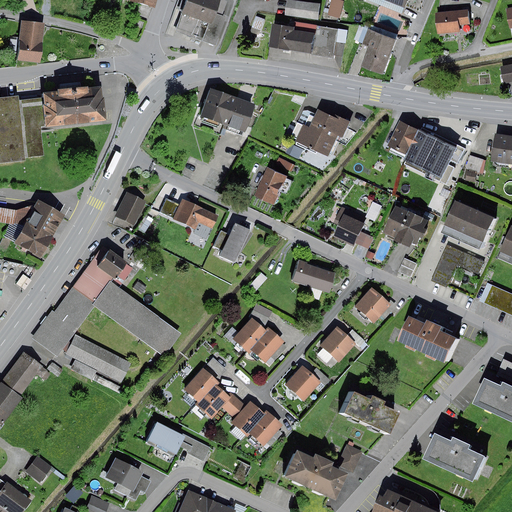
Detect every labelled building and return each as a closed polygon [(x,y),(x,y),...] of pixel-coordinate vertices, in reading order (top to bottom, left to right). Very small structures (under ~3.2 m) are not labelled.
[(134,0),(134,3),(154,8),(156,0),(134,0)] [(181,0),(178,9),(183,11),(176,31),(215,45),(225,17),(221,16),(227,1),(223,0),(181,0)] [(320,4),(286,0),(285,15),(318,19),(320,4)] [(332,0),(330,15),(344,17),(346,0),(332,0)] [(384,0),(375,0),(375,1),(406,13),(407,9),(384,0)] [(387,0),(405,7),(406,5),(419,10),(423,0),(387,0)] [(468,10),(436,14),(439,33),(460,31),(459,24),(470,23),(468,10)] [(262,32),(266,20),(259,18),(255,30),(262,32)] [(45,24),(21,21),(17,59),(40,62),(45,24)] [(293,28),(272,25),(268,47),(312,55),(317,26),(294,22),(293,28)] [(317,26),(312,55),(332,58),(338,29),(317,26)] [(395,41),(370,31),(365,45),(371,47),(364,67),(383,74),(395,41)] [(19,93),(0,95),(0,163),(27,160),(26,156),(47,154),(43,125),(105,118),(101,80),(40,87),(41,96),(19,98),(19,93)] [(237,97),(210,88),(201,117),(227,126),(237,97)] [(255,104),(237,97),(227,126),(245,132),(255,104)] [(309,128),(298,123),(291,137),(296,139),(295,141),(328,156),(337,135),(343,138),(350,121),(333,114),(332,116),(317,110),(315,114),(309,128)] [(303,111),(298,123),(309,128),(315,114),(308,110),(303,111)] [(417,129),(399,121),(387,146),(405,155),(417,129)] [(436,138),(417,129),(405,155),(403,160),(422,169),(436,138)] [(511,135),(495,134),(491,162),(511,164),(511,135)] [(456,148),(436,138),(422,169),(441,178),(440,181),(446,184),(454,167),(448,165),(450,160),(456,148)] [(290,144),(285,153),(298,159),(303,150),(290,144)] [(457,145),(456,148),(450,160),(457,164),(465,148),(457,145)] [(470,156),(466,168),(479,172),(483,160),(470,156)] [(279,158),(275,166),(289,173),(293,164),(279,158)] [(286,177),(267,168),(254,196),(273,205),(286,177)] [(476,172),(467,171),(466,180),(475,182),(476,172)] [(443,189),(440,195),(447,198),(450,192),(443,189)] [(146,202),(127,193),(116,216),(134,226),(146,202)] [(64,214),(38,199),(14,241),(40,255),(64,214)] [(173,218),(180,205),(167,199),(160,212),(173,218)] [(217,217),(182,200),(180,205),(173,218),(173,219),(195,230),(193,233),(206,239),(217,217)] [(372,202),(366,216),(375,220),(382,206),(372,202)] [(496,220),(457,203),(445,230),(484,248),(496,220)] [(365,217),(341,207),(334,223),(338,225),(333,237),(353,246),(355,243),(360,231),(364,223),(362,223),(365,217)] [(427,221),(395,207),(384,233),(395,238),(394,241),(410,248),(412,243),(417,245),(420,239),(422,240),(427,230),(423,229),(427,221)] [(426,212),(423,217),(432,221),(434,216),(426,212)] [(138,229),(145,233),(153,220),(146,215),(138,229)] [(250,230),(235,224),(230,235),(223,250),(220,256),(235,263),(253,233),(250,232),(250,230)] [(223,250),(230,235),(221,231),(214,246),(223,250)] [(373,237),(360,231),(355,243),(368,249),(373,237)] [(511,232),(500,260),(511,265),(511,262),(511,232)] [(141,242),(128,260),(136,266),(149,248),(141,242)] [(112,280),(120,285),(132,269),(125,264),(126,262),(104,246),(49,319),(43,327),(34,340),(56,356),(62,349),(68,340),(93,306),(164,358),(182,334),(111,282),(112,280)] [(483,262),(447,246),(432,280),(449,288),(459,265),(478,274),(483,262)] [(368,251),(366,257),(372,260),(374,254),(368,251)] [(404,258),(398,272),(410,277),(416,264),(404,258)] [(297,260),(290,282),(328,293),(334,274),(305,265),(306,263),(297,260)] [(262,272),(251,284),(257,289),(268,277),(262,272)] [(22,274),(15,284),(23,290),(30,280),(22,274)] [(138,282),(133,288),(142,294),(146,288),(138,282)] [(511,293),(489,283),(480,302),(511,315),(511,293)] [(390,305),(371,289),(355,307),(375,323),(381,316),(390,305)] [(390,305),(381,316),(385,319),(397,306),(393,302),(390,305)] [(271,311),(256,304),(250,316),(266,323),(271,311)] [(429,323),(412,315),(401,341),(448,362),(460,337),(444,330),(446,326),(431,319),(429,323)] [(46,317),(40,325),(43,327),(49,319),(46,317)] [(250,348),(266,330),(252,318),(239,333),(234,339),(238,343),(247,351),(250,348)] [(234,339),(239,333),(232,327),(224,336),(235,346),(238,343),(234,339)] [(266,330),(250,348),(266,362),(270,357),(282,343),(284,342),(268,328),(266,330)] [(356,346),(337,328),(321,345),(324,348),(318,355),(327,363),(333,357),(339,363),(356,346)] [(352,330),(348,335),(360,346),(365,341),(352,330)] [(62,349),(67,352),(66,354),(121,382),(132,363),(76,335),(72,342),(68,340),(62,349)] [(286,347),(282,343),(270,357),(275,361),(286,347)] [(43,366),(23,351),(1,381),(21,396),(36,374),(41,378),(47,371),(42,367),(43,366)] [(213,358),(207,365),(221,376),(226,370),(213,358)] [(511,363),(504,359),(496,375),(511,382),(511,363)] [(75,360),(71,369),(92,380),(95,375),(97,372),(75,360)] [(52,362),(47,369),(57,376),(62,370),(52,362)] [(320,382),(302,366),(286,384),(305,400),(320,382)] [(200,403),(216,385),(218,382),(203,368),(185,389),(200,403)] [(316,368),(312,373),(325,385),(329,380),(316,368)] [(125,389),(95,375),(92,380),(122,395),(125,389)] [(501,387),(485,380),(473,405),(511,422),(511,386),(503,382),(501,387)] [(21,396),(1,381),(0,382),(0,423),(2,425),(23,398),(21,396)] [(222,407),(230,398),(216,385),(200,403),(197,406),(212,419),(222,407)] [(366,399),(349,391),(339,413),(385,434),(395,413),(379,406),(381,401),(368,395),(366,399)] [(222,407),(236,419),(247,406),(234,394),(230,398),(222,407)] [(236,419),(232,423),(236,426),(231,432),(240,440),(247,432),(263,414),(250,402),(247,406),(236,419)] [(266,410),(263,414),(247,432),(262,445),(265,442),(276,429),(281,423),(266,410)] [(185,436),(156,422),(148,439),(176,453),(179,447),(185,436)] [(281,433),(276,429),(265,442),(270,446),(281,433)] [(452,442),(436,434),(424,460),(474,483),(486,457),(470,449),(472,445),(454,437),(452,442)] [(210,448),(185,436),(179,447),(188,451),(187,453),(203,461),(210,448)] [(347,445),(337,465),(353,472),(362,452),(347,445)] [(295,451),(282,477),(333,501),(346,475),(329,467),(330,463),(313,455),(311,458),(295,451)] [(39,456),(28,470),(43,482),(54,468),(39,456)] [(144,472),(116,458),(106,477),(118,484),(115,490),(130,498),(142,477),(144,472)] [(151,481),(142,477),(130,498),(136,501),(141,491),(145,493),(151,481)] [(22,511),(31,501),(7,482),(6,484),(0,491),(0,511),(22,511)] [(74,486),(65,497),(74,504),(83,493),(74,486)] [(208,511),(213,500),(188,489),(181,504),(179,503),(174,511),(208,511)] [(386,500),(384,499),(377,511),(435,511),(431,510),(428,509),(390,492),(386,500)] [(106,511),(110,504),(91,496),(84,511),(106,511)] [(213,500),(208,511),(235,511),(236,510),(213,500)]
